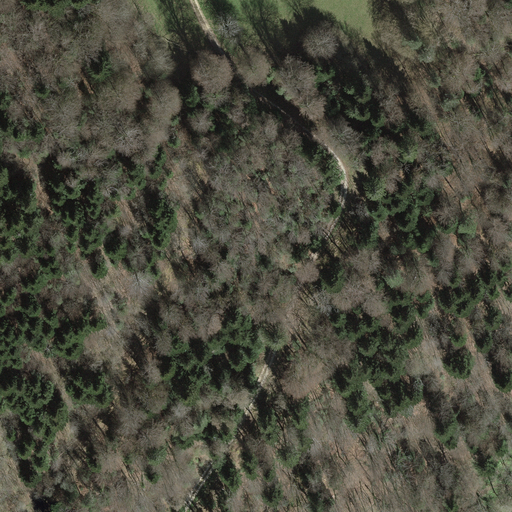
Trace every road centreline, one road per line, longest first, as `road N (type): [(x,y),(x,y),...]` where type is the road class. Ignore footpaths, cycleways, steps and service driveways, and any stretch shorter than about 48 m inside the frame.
road 1 (track): [(186,511),(261,382),(350,173),(343,157),(255,87),(189,0)]
road 2 (track): [(23,511),(86,430),(128,346),(189,201),(189,166)]
